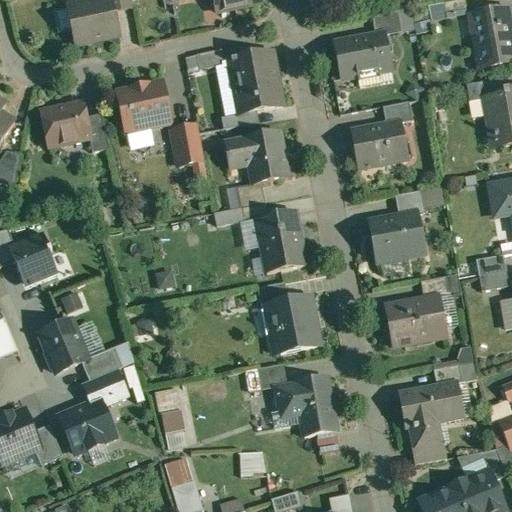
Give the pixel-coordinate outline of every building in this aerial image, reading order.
[(109,0),(106,1),(68,9),(76,47),(118,38),(113,14),(109,0)] [(130,0),(105,0),(106,1),(109,0),(113,14),(132,10),(130,0)] [(213,0),(216,14),(260,5),(259,0),(213,0)] [(411,0),(393,0),(395,14),(397,13),(413,10),(411,0)] [(464,0),(429,7),(432,24),(451,20),(450,15),(466,11),(464,0)] [(511,28),(508,8),(467,16),(467,17),(472,16),(476,35),(471,36),(477,72),(511,65),(511,28)] [(399,13),(401,33),(414,31),(411,11),(399,13)] [(395,14),(372,19),(375,38),(384,36),(385,37),(401,34),(397,13),(395,14)] [(375,38),(334,46),(341,81),(391,71),(385,37),(384,36),(375,38)] [(221,52),(195,57),(198,72),(224,67),(221,52)] [(271,54),(228,61),(238,116),(281,108),(271,54)] [(502,80),(477,85),(480,101),(489,100),(489,99),(504,96),(503,92),(504,92),(502,80)] [(162,85),(117,95),(123,123),(120,129),(121,136),(127,139),(129,147),(132,149),(151,145),(153,141),(150,129),(170,124),(162,85)] [(477,85),(466,87),(469,103),(480,101),(477,85)] [(511,90),(504,92),(503,92),(504,96),(489,99),(489,100),(492,115),(487,116),(490,138),(496,137),(498,149),(511,146),(511,90)] [(0,102),(0,146),(14,124),(0,114),(0,112),(5,105),(0,102)] [(409,104),(383,109),(386,128),(400,125),(400,128),(413,125),(409,104)] [(82,105),(41,114),(49,149),(89,141),(90,140),(86,119),(82,105)] [(102,116),(86,119),(90,140),(89,141),(92,155),(109,151),(102,116)] [(386,128),(350,135),(357,172),(407,163),(400,128),(400,125),(386,128)] [(197,128),(171,133),(177,168),(204,163),(197,128)] [(278,134),(243,140),(244,142),(224,146),(229,170),(247,167),(251,187),(252,194),(262,192),(270,190),(270,185),(287,182),(278,134)] [(20,156),(6,153),(0,162),(0,182),(13,191),(20,156)] [(511,180),(487,184),(490,207),(508,204),(511,229),(511,180)] [(251,187),(235,190),(239,211),(265,206),(262,192),(252,194),(251,187)] [(420,193),(394,198),(399,219),(418,215),(418,217),(425,216),(420,193)] [(265,206),(239,211),(242,225),(255,223),(267,220),(265,206)] [(267,220),(255,223),(266,277),(303,270),(293,215),(267,220)] [(399,219),(368,225),(375,266),(378,265),(377,261),(403,255),(404,259),(426,255),(418,217),(418,215),(399,219)] [(25,291),(58,277),(49,257),(52,255),(43,235),(7,250),(25,291)] [(502,256),(475,261),(478,277),(505,273),(502,256)] [(505,273),(478,277),(481,293),(508,289),(505,273)] [(444,279),(419,284),(422,300),(437,298),(438,300),(448,298),(444,279)] [(284,284),(257,289),(260,304),(263,304),(264,310),(271,309),(270,307),(288,304),(284,284)] [(62,299),(67,316),(85,310),(79,293),(62,299)] [(422,300),(382,308),(390,349),(445,338),(438,300),(437,298),(422,300)] [(288,304),(270,307),(271,309),(264,310),(269,334),(273,356),(320,347),(311,299),(288,304)] [(75,320),(38,335),(56,378),(92,363),(75,320)] [(4,321),(0,322),(0,361),(18,354),(4,321)] [(457,361),(457,367),(473,364),(470,349),(461,351),(457,361)] [(457,367),(460,384),(476,381),(473,364),(457,367)] [(283,367),(258,371),(261,386),(286,382),(283,367)] [(457,367),(431,372),(434,389),(454,386),(460,384),(457,367)] [(294,387),(275,391),(279,413),(299,410),(304,438),(338,433),(332,402),(329,402),(325,379),(294,385),(294,387)] [(511,384),(503,388),(509,403),(511,401),(511,384)] [(434,389),(399,395),(405,430),(408,430),(412,452),(441,448),(437,424),(460,420),(454,386),(434,389)] [(99,402),(59,419),(74,456),(87,451),(88,454),(103,447),(102,444),(115,439),(99,402)] [(10,416),(0,420),(0,465),(0,466),(34,452),(40,450),(33,434),(25,413),(11,419),(10,416)] [(62,459),(49,427),(33,434),(40,450),(34,452),(41,468),(62,459)] [(511,428),(499,434),(509,457),(511,455),(511,428)] [(414,465),(446,460),(444,447),(441,448),(412,452),(414,465)] [(496,451),(479,455),(487,475),(489,475),(493,483),(507,477),(496,451)] [(263,454),(240,455),(241,476),(263,475),(263,454)] [(164,467),(171,490),(193,483),(186,460),(164,467)] [(487,475),(467,484),(466,482),(449,489),(450,491),(421,503),(424,511),(500,511),(504,511),(493,483),(489,475),(487,475)] [(171,490),(177,511),(201,511),(193,483),(171,490)] [(297,493),(271,501),(273,511),(290,511),(302,509),(297,493)] [(243,511),(240,500),(221,506),(222,511),(243,511)]
